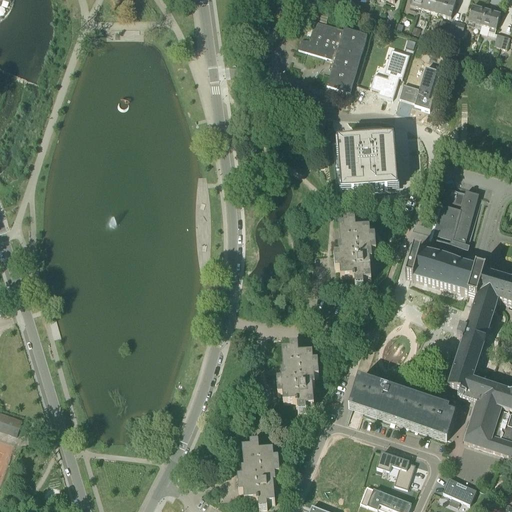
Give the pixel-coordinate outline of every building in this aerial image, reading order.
[(434,0),(412,0),(410,9),(431,15),(434,0)] [(456,4),(442,0),(434,0),(431,15),(451,21),(456,4)] [(482,28),(486,13),(472,9),(467,28),(473,30),(474,26),(482,28)] [(326,25),(329,16),(329,14),(320,11),(317,23),(326,25)] [(486,13),(482,28),(480,36),(487,38),(488,34),(495,36),(500,17),(486,13)] [(455,37),(458,25),(452,23),(449,35),(455,37)] [(334,67),(329,89),(349,95),(361,55),(362,55),(367,40),(315,24),(309,43),(301,43),(298,53),(334,63),(334,67)] [(465,27),(458,25),(455,37),(461,38),(465,27)] [(418,38),(419,36),(420,31),(414,29),(412,34),(412,37),(418,38)] [(494,48),(500,50),(503,38),(497,36),(494,48)] [(503,38),(500,50),(507,51),(510,40),(503,38)] [(413,52),(415,44),(408,42),(405,49),(413,52)] [(374,77),(370,92),(371,92),(372,92),(379,94),(378,98),(378,97),(377,98),(390,102),(390,101),(396,80),(401,81),(401,82),(402,82),(410,58),(407,57),(407,58),(392,53),(388,66),(392,67),(388,81),(376,78),(376,77),(374,77)] [(426,71),(419,93),(415,91),(414,91),(403,88),(399,102),(415,107),(414,109),(421,111),(430,114),(441,76),(426,71)] [(466,93),(461,108),(473,112),(478,96),(466,93)] [(354,144),(333,146),(337,197),(397,192),(393,141),(382,142),(354,144)] [(405,281),(476,302),(477,299),(498,304),(498,305),(511,308),(511,283),(485,276),(485,273),(460,266),(465,248),(469,249),(482,201),(478,200),(479,198),(466,195),(465,197),(446,191),(433,239),(452,245),(447,262),(413,253),(405,281)] [(363,285),(371,284),(370,264),(372,264),(371,255),(376,255),(375,239),(370,239),(369,231),(356,232),(355,223),(346,224),(347,228),(338,229),(340,249),(338,249),(338,258),(334,258),(335,274),(340,274),(340,282),(353,281),(353,284),(354,283),(355,290),(363,289),(363,285)] [(477,299),(476,302),(466,333),(460,330),(457,340),(461,341),(460,343),(462,344),(447,390),(459,394),(457,401),(476,407),(477,407),(479,402),(468,398),(472,383),(473,383),(498,305),(498,304),(477,299)] [(391,319),(377,357),(404,366),(418,328),(391,319)] [(314,410),(313,395),(312,390),(315,389),(314,381),(319,381),(318,365),(313,365),(312,357),(307,357),(299,358),(298,351),(298,349),(289,349),(290,354),(282,355),(283,375),(281,375),(281,383),(277,383),(278,400),(283,399),(283,407),(295,406),(296,409),(297,409),(298,415),(306,415),(306,410),(314,410)] [(358,382),(347,415),(363,420),(444,445),(446,446),(447,442),(456,413),(358,382)] [(476,407),(469,431),(464,446),(511,461),(511,415),(501,412),(504,404),(502,404),(506,393),(473,383),(472,383),(468,398),(479,402),(477,407),(476,407)] [(511,395),(506,393),(502,404),(504,404),(501,412),(511,415),(511,395)] [(0,416),(0,432),(17,439),(22,424),(0,416)] [(238,481),(239,497),(243,497),(244,505),(256,504),(257,507),(258,507),(258,511),(267,511),(267,508),(275,507),(273,487),(276,486),(275,478),(280,478),(278,462),(274,462),(273,454),(259,455),(258,446),(258,447),(251,448),(251,447),(250,447),(250,452),(242,452),(244,472),(241,473),(242,481),(238,481)] [(405,475),(400,491),(414,496),(416,489),(415,489),(420,473),(413,471),(415,466),(387,458),(382,474),(396,478),(398,472),(405,475)] [(470,509),(476,494),(449,482),(443,497),(470,509)] [(409,511),(411,509),(411,508),(373,493),(367,490),(363,500),(369,503),(367,509),(367,510),(372,511),(409,511)]
